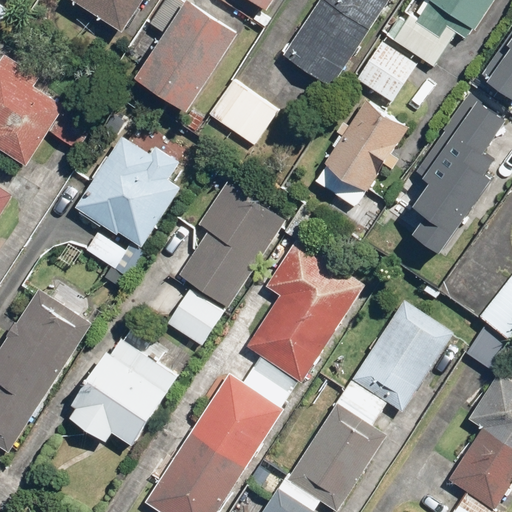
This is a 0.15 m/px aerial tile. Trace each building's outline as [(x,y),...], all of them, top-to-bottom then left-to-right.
[(0,0),(0,25),(12,5),(3,0),(0,0)] [(80,0),(124,28),(141,0),(80,0)] [(189,103),(239,24),(200,0),(181,0),(137,70),(189,103)] [(386,0),(317,0),(284,51),(332,82),(386,0)] [(491,0),(429,0),(418,18),(442,32),(449,23),(469,34),(491,0)] [(433,36),(399,12),(387,30),(421,53),(433,36)] [(419,60),(383,36),(358,75),(393,98),(419,60)] [(511,39),(486,77),(511,94),(511,39)] [(46,71),(11,49),(0,65),(0,138),(34,160),(71,99),(41,80),(46,71)] [(255,141),(279,107),(234,76),(210,110),(255,141)] [(425,220),(417,232),(437,246),(487,178),(480,174),(493,157),(486,152),(510,119),(471,90),(410,173),(424,183),(407,207),(425,220)] [(411,122),(368,94),(326,158),(369,186),(411,122)] [(104,110),(75,95),(56,128),(85,144),(104,110)] [(181,157),(157,141),(152,149),(123,131),(76,203),(117,229),(119,226),(143,241),(182,182),(170,174),(181,157)] [(511,178),(511,160),(509,159),(493,183),(504,190),(511,178)] [(0,218),(18,189),(0,177),(0,218)] [(288,216),(229,177),(200,220),(210,226),(180,271),(229,303),(288,216)] [(132,250),(103,231),(91,248),(121,267),(132,250)] [(365,280),(298,237),(269,281),(282,290),(248,342),(262,351),(300,376),(302,377),(365,280)] [(511,332),(511,270),(480,310),(511,334),(511,332)] [(189,286),(167,271),(148,299),(170,314),(189,286)] [(225,307),(190,284),(189,286),(170,314),(168,317),(203,340),(225,307)] [(92,320),(40,286),(18,319),(15,318),(7,330),(9,332),(0,346),(0,443),(7,448),(92,320)] [(455,327),(405,296),(354,375),(389,397),(404,407),(455,327)] [(469,350),(499,369),(511,349),(511,340),(487,323),(469,350)] [(112,348),(108,345),(72,400),(77,403),(71,412),(106,435),(112,427),(134,440),(179,370),(121,333),(112,348)] [(300,376),(262,351),(245,378),(283,402),(300,376)] [(245,378),(230,368),(147,498),(168,511),(214,511),(285,403),(283,402),(245,378)] [(484,423),(451,474),(469,486),(497,504),(511,480),(511,376),(500,369),(471,415),(484,423)] [(373,421),(389,397),(354,375),(338,399),(373,421)] [(373,421),(338,399),(292,471),(289,475),(322,496),(338,506),(387,430),(373,421)] [(315,506),(322,496),(289,475),(292,471),(290,469),(280,484),(315,506)] [(254,511),(267,490),(248,479),(229,510),(232,511),(254,511)] [(323,511),(315,506),(280,484),(262,511),(323,511)] [(497,504),(469,486),(451,511),(494,511),(499,505),(497,504)]
